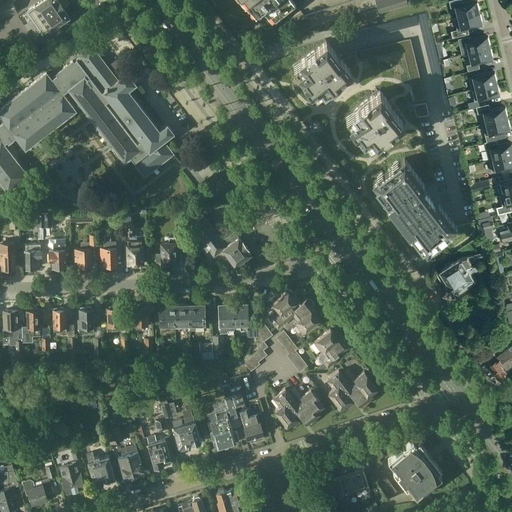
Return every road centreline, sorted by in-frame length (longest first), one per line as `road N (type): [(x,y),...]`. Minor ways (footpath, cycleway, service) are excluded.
road 1 (residential): [(89,511),(456,388)]
road 2 (residential): [(0,289),(237,281),(351,253)]
road 3 (secondary): [(351,253),(155,0)]
road 4 (secondary): [(456,388),(351,253)]
